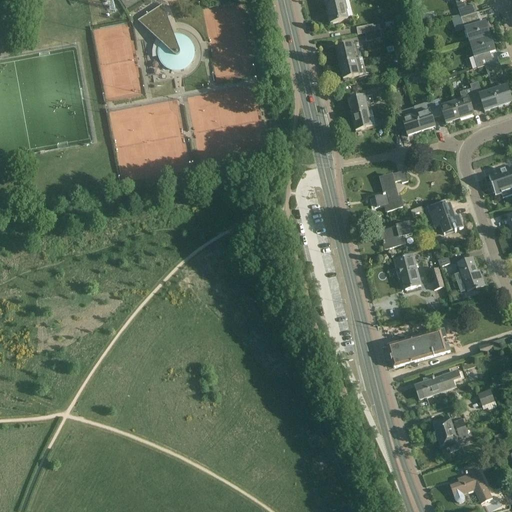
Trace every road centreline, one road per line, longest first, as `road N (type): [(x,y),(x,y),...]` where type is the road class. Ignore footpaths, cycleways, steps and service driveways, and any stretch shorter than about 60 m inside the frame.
road 1 (secondary): [(417,511),(384,417),(283,0)]
road 2 (residential): [(511,290),(464,164),(476,139),(511,127)]
